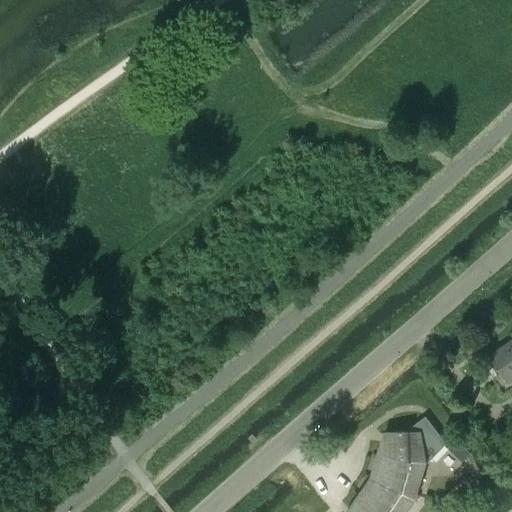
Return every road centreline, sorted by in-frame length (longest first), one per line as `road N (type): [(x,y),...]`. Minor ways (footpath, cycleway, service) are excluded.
road 1 (unknown): [(120,511),(511,168)]
road 2 (tertiary): [(204,511),(511,243)]
